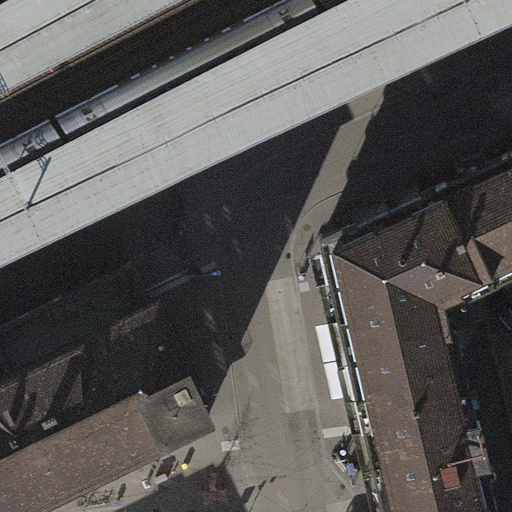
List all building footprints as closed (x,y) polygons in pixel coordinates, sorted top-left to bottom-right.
[(0,90),(172,0),(10,0),(0,6),(0,90)] [(0,263),(157,189),(511,22),(511,0),(351,0),(169,92),(0,179),(0,263)] [(511,150),(440,183),(480,270),(511,255),(511,150)] [(320,237),(384,511),(490,511),(462,389),(438,286),(480,270),(440,183),(320,237)] [(0,511),(8,511),(209,415),(134,260),(0,325),(0,511)]
